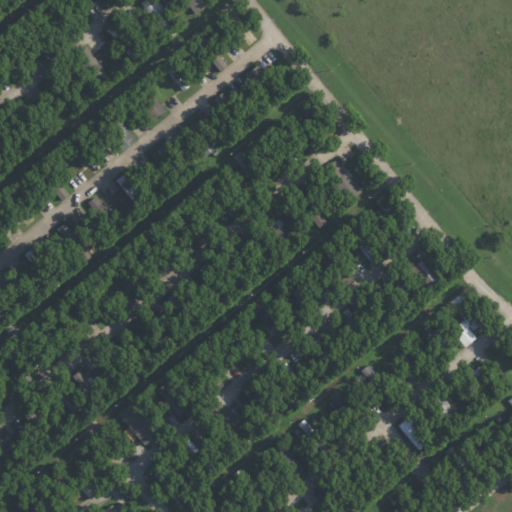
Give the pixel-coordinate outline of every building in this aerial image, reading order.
[(80,12),(70,0),(55,0),(71,19),(80,12)] [(143,0),(140,3),(167,40),(176,33),(161,11),(162,10),(155,0),(143,0)] [(211,3),(208,0),(186,0),(197,14),(211,3)] [(39,49),(41,47),(47,55),(56,47),(28,11),(16,20),(39,49)] [(145,59),(116,22),(106,30),(135,66),(145,59)] [(22,76),(0,43),(0,66),(5,75),(8,73),(14,82),(22,76)] [(111,79),(88,45),(74,54),(96,89),(111,79)] [(191,85),(171,60),(163,67),(182,92),(191,85)] [(269,106),(283,94),(258,65),(244,77),(269,106)] [(68,114),(77,107),(53,76),(44,83),(68,114)] [(135,97),(154,120),(168,109),(149,86),(135,97)] [(216,97),(234,130),(245,125),(226,91),(216,97)] [(323,140),(333,133),(305,97),(296,104),(323,140)] [(11,111),(41,143),(49,136),(19,103),(11,111)] [(100,120),(119,151),(135,141),(116,110),(100,120)] [(218,148),(202,120),(185,129),(201,158),(218,148)] [(294,165),(303,157),(273,124),(264,132),(294,165)] [(66,138),(92,175),(101,168),(75,132),(66,138)] [(14,165),(0,142),(0,164),(4,171),(14,165)] [(152,154),(176,185),(185,178),(162,147),(152,154)] [(269,183),(242,150),(233,157),(260,191),(269,183)] [(71,192),(40,159),(33,165),(63,199),(71,192)] [(349,202),(362,191),(337,159),(323,169),(349,202)] [(116,179),(136,207),(151,197),(132,168),(116,179)] [(240,212),(212,176),(203,183),(231,219),(240,212)] [(19,222),(30,215),(15,189),(4,195),(19,222)] [(296,195),(302,190),(328,221),(320,227),(296,195)] [(411,230),(385,194),(376,200),(402,237),(411,230)] [(109,233),(118,228),(99,195),(90,201),(109,233)] [(203,244),(211,238),(182,202),(174,209),(203,244)] [(264,222),(271,216),(275,222),(280,218),(285,223),(280,227),(295,247),(288,253),(264,222)] [(90,257),(68,221),(58,228),(79,263),(90,257)] [(345,228),(352,222),(381,257),(373,262),(372,262),(364,254),(365,253),(345,228)] [(164,273),(174,266),(150,227),(140,233),(164,273)] [(231,246),(239,240),(266,273),(259,280),(231,246)] [(313,256),(326,245),(353,279),(334,293),(330,288),(335,285),(333,281),(327,285),(317,272),(321,268),(313,256)] [(48,286),(56,281),(33,248),(25,254),(48,286)] [(439,280),(422,259),(406,273),(422,293),(439,280)] [(136,296),(143,290),(120,260),(113,266),(136,296)] [(200,276),(207,270),(228,295),(221,301),(215,294),(214,296),(208,288),(210,287),(200,276)] [(24,304),(5,272),(0,275),(0,286),(14,310),(24,304)] [(283,278),(290,272),(319,307),(312,314),(304,304),(299,307),(296,303),(300,300),(283,278)] [(371,289),(378,283),(408,318),(401,323),(371,289)] [(486,320),(462,291),(449,302),(463,319),(458,324),(463,330),(455,336),(465,347),(477,338),(472,331),(486,320)] [(166,298),(174,293),(202,327),(195,333),(166,298)] [(93,303),(107,319),(113,313),(98,298),(93,303)] [(251,306),(258,300),(275,322),(270,326),(272,328),(270,329),(251,306)] [(341,314),(348,308),(377,343),(370,348),(341,314)] [(174,353),(145,317),(136,324),(165,360),(174,353)] [(456,349),(426,317),(417,324),(448,357),(456,349)] [(79,337),(68,323),(60,329),(72,343),(79,337)] [(220,330),(227,324),(255,360),(249,365),(228,340),(222,345),(217,340),(224,335),(220,330)] [(311,343),(319,337),(324,343),(327,340),(330,344),(327,347),(344,367),(337,373),(311,343)] [(130,384),(139,376),(112,343),(103,350),(130,384)] [(411,375),(419,369),(398,345),(391,352),(411,375)] [(4,355),(25,384),(33,379),(12,349),(4,355)] [(186,357),(217,386),(224,379),(193,350),(186,357)] [(279,367),(287,362),(294,371),(298,368),(301,372),(297,375),(315,398),(307,403),(279,367)] [(360,370),(367,364),(397,399),(389,406),(380,394),(376,398),(371,392),(375,389),(360,370)] [(74,375),(97,407),(105,401),(82,369),(74,375)] [(193,404),(169,379),(157,390),(181,415),(193,404)] [(494,404),(499,397),(478,379),(472,386),(494,404)] [(247,393),(254,387),(261,395),(266,390),(272,396),(266,401),(281,420),(274,425),(247,393)] [(329,395),(336,390),(362,421),(355,427),(353,425),(349,428),(344,424),(349,420),(329,395)] [(460,416),(441,392),(428,402),(447,426),(460,416)] [(159,433),(131,403),(119,414),(147,444),(159,433)] [(249,442),(219,411),(212,418),(241,449),(249,442)] [(61,441),(35,413),(27,420),(53,448),(61,441)] [(433,437),(411,414),(397,426),(420,450),(433,437)] [(328,448),(307,417),(299,423),(320,454),(328,448)] [(511,452),(511,450),(490,423),(480,431),(504,460),(511,452)] [(216,473),(192,436),(182,442),(206,480),(216,473)] [(26,464),(0,437),(0,449),(20,470),(26,464)] [(102,481),(110,474),(81,442),(74,449),(102,481)] [(306,467),(283,443),(270,455),(293,479),(306,467)] [(482,481),(453,445),(443,452),(472,488),(482,481)] [(360,460),(378,491),(387,485),(369,455),(360,460)] [(187,496),(158,462),(149,470),(178,504),(187,496)] [(272,503),(241,467),(233,474),(263,510),(272,503)] [(48,479),(68,507),(82,497),(62,469),(48,479)] [(360,511),(331,479),(322,487),(344,511),(360,511)] [(98,489),(89,480),(81,488),(90,497),(98,489)] [(403,511),(426,499),(421,491),(393,508),(395,511),(403,511)] [(122,511),(116,503),(108,509),(110,511),(122,511)]
